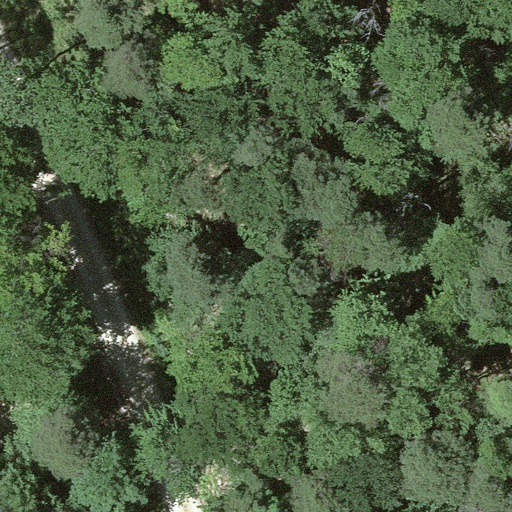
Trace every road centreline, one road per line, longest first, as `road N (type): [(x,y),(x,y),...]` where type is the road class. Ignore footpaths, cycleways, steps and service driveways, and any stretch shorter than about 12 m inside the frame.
road 1 (track): [(0,36),(183,511)]
road 2 (track): [(0,403),(80,511)]
